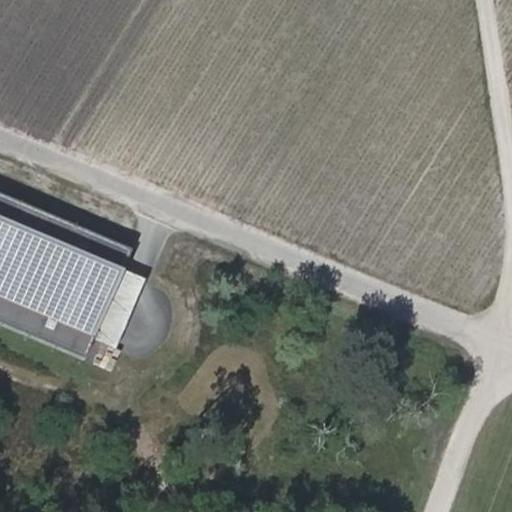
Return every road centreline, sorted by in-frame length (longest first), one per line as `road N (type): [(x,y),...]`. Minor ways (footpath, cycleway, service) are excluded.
road 1 (unclassified): [(0,148),(511,359)]
road 2 (track): [(511,284),(498,356),(442,511)]
road 3 (track): [(490,0),(511,167)]
